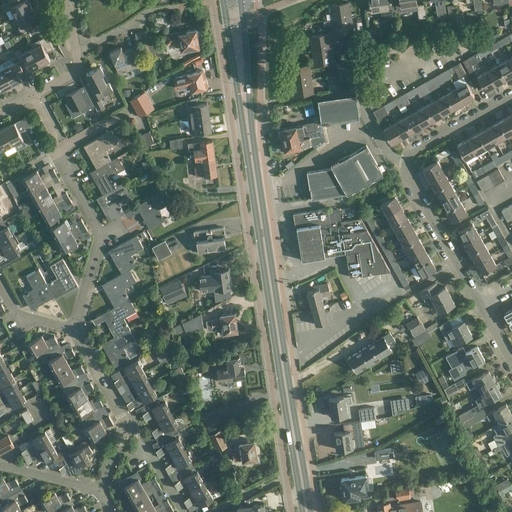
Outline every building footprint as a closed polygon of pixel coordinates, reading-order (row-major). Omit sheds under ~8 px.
[(12,0),(4,4),(1,6),(4,11),(11,8),(16,17),(32,9),(27,0),(24,0),(20,3),(18,0),(12,0)] [(387,7),(386,0),(369,0),(370,4),(363,5),(364,11),(371,10),(371,12),(381,10),(382,21),(396,19),(394,7),(387,7)] [(402,12),(417,10),(417,6),(416,6),(415,0),(394,0),(396,12),(402,11),(402,12)] [(447,17),(444,0),(434,0),(438,18),(447,17)] [(465,0),(467,4),(474,3),(475,12),(483,10),(481,0),(465,0)] [(329,6),(332,20),(351,18),(348,3),(329,6)] [(424,5),(417,6),(417,10),(419,20),(426,18),(424,5)] [(457,19),(454,5),(447,6),(449,20),(457,19)] [(32,9),(16,17),(21,27),(19,28),(22,34),(23,33),(33,28),(30,22),(37,19),(32,9)] [(334,35),(353,32),(351,18),(332,20),(332,25),(334,35)] [(491,40),(501,34),(498,28),(488,34),(491,40)] [(199,48),(198,37),(200,35),(199,31),(197,30),(188,31),(188,33),(179,34),(179,33),(165,35),(166,45),(180,43),(181,51),(190,49),(190,52),(198,50),(198,48),(199,48)] [(136,41),(149,39),(147,31),(135,33),(136,41)] [(11,39),(8,33),(2,35),(6,42),(11,39)] [(309,38),(312,52),(330,49),(328,35),(309,38)] [(341,37),(342,45),(350,44),(349,35),(341,37)] [(501,46),(511,40),(509,35),(498,41),(501,46)] [(42,44),(32,49),(41,65),(51,60),(47,53),(54,49),(47,36),(40,40),(42,44)] [(501,46),(498,41),(488,47),(490,52),(501,46)] [(126,72),(131,70),(133,76),(143,71),(141,66),(142,65),(135,48),(129,50),(129,49),(123,52),(121,47),(110,52),(112,57),(108,58),(112,65),(115,64),(119,73),(123,71),(123,73),(126,71),(126,72)] [(480,58),(490,52),(488,47),(477,53),(480,58)] [(18,51),(15,53),(17,57),(22,66),(27,63),(31,71),(41,65),(32,49),(22,54),(20,50),(18,51)] [(333,63),(330,49),(312,52),(314,66),(333,63)] [(477,53),(468,58),(472,66),(481,60),(480,58),(477,53)] [(2,65),(12,85),(20,81),(19,79),(21,78),(19,74),(25,71),(22,66),(17,57),(2,65)] [(511,66),(508,60),(498,65),(506,79),(511,75),(511,66)] [(460,63),(446,71),(450,79),(451,78),(449,75),(456,72),(459,77),(466,73),(460,63)] [(2,65),(0,65),(0,85),(3,90),(12,85),(2,65)] [(498,65),(487,71),(495,85),(506,79),(498,65)] [(290,68),(292,83),(311,80),(309,66),(290,68)] [(85,84),(88,89),(94,101),(99,110),(104,107),(100,99),(113,91),(109,84),(107,85),(102,76),(104,74),(100,67),(87,74),(91,81),(85,84)] [(326,70),(327,77),(335,75),(334,68),(326,70)] [(190,87),(191,92),(208,88),(204,71),(187,75),(188,76),(176,79),(178,89),(190,87)] [(445,81),(450,79),(446,71),(435,77),(440,86),(446,83),(445,81)] [(477,77),(482,87),(485,91),(495,85),(487,71),(477,77)] [(425,83),(430,92),(440,86),(435,77),(425,83)] [(328,79),(330,91),(337,90),(335,78),(328,79)] [(294,97),(313,94),(311,80),(292,83),(294,97)] [(415,88),(418,93),(420,98),(430,92),(425,83),(415,88)] [(464,103),(474,97),(466,83),(456,89),(464,103)] [(405,94),(408,99),(418,93),(415,88),(405,94)] [(456,89),(445,95),(453,109),(464,103),(456,89)] [(83,98),(79,90),(66,97),(68,102),(66,103),(73,118),(82,114),(95,107),(89,95),(83,98)] [(145,93),(131,101),(140,117),(154,108),(145,93)] [(405,94),(394,100),(397,105),(400,109),(410,103),(408,99),(405,94)] [(356,95),(317,100),(321,124),(330,123),(359,119),(356,95)] [(443,115),(453,109),(445,95),(435,101),(443,115)] [(382,103),(379,96),(368,103),(371,109),(382,103)] [(189,120),(209,118),(208,105),(197,106),(197,98),(187,101),(187,107),(189,120)] [(384,105),(387,111),(397,105),(394,100),(384,105)] [(435,101),(424,107),(432,121),(443,115),(435,101)] [(378,120),(381,118),(389,113),(387,111),(384,105),(374,112),(378,120)] [(422,127),(432,121),(424,107),(414,113),(422,127)] [(414,113),(404,119),(411,133),(422,127),(414,113)] [(507,136),(511,133),(511,121),(509,116),(499,122),(507,136)] [(209,118),(189,120),(190,133),(211,130),(209,118)] [(291,141),(283,143),(285,152),(302,148),(302,147),(306,146),(311,145),(311,142),(321,140),(319,132),(322,131),(322,129),(321,129),(319,118),(314,120),(315,124),(316,132),(301,135),(301,137),(291,139),(291,141)] [(404,119),(393,125),(401,138),(411,133),(404,119)] [(77,131),(84,128),(80,121),(73,125),(77,131)] [(14,145),(24,140),(26,144),(31,141),(25,129),(22,122),(14,127),(13,124),(5,128),(14,145)] [(496,142),(507,136),(499,122),(488,128),(496,142)] [(282,139),(283,143),(291,141),(291,139),(301,137),(301,135),(316,132),(315,124),(281,131),(281,132),(279,134),(280,138),(282,139)] [(393,125),(386,128),(383,130),(391,144),(401,138),(393,125)] [(0,142),(0,143),(0,142),(0,157),(6,154),(4,150),(14,145),(5,128),(0,131),(0,142)] [(486,148),(496,142),(488,128),(478,134),(486,148)] [(143,148),(154,143),(149,131),(138,136),(143,148)] [(111,132),(84,147),(93,164),(95,163),(99,168),(112,161),(106,151),(118,144),(111,132)] [(478,134),(467,140),(475,154),(486,148),(478,134)] [(182,138),(169,140),(170,149),(183,148),(182,138)] [(196,161),(215,159),(212,140),(188,143),(189,151),(194,150),(195,160),(196,160),(196,161)] [(465,160),(475,154),(467,140),(457,146),(465,160)] [(43,144),(37,148),(41,153),(47,150),(43,144)] [(333,168),(307,173),(312,200),(348,195),(383,174),(366,146),(340,161),(341,164),(333,168)] [(450,154),(448,149),(435,156),(437,161),(450,154)] [(503,155),(507,160),(511,156),(511,149),(508,152),(503,155)] [(462,161),(456,151),(451,153),(457,164),(462,161)] [(490,156),(493,160),(496,166),(507,160),(503,155),(499,157),(496,153),(490,156)] [(101,188),(105,195),(118,187),(112,177),(125,170),(118,158),(112,161),(99,168),(90,173),(99,189),(101,188)] [(217,175),(215,159),(196,161),(197,167),(195,167),(196,178),(217,175)] [(486,165),(482,167),(485,172),(496,166),(493,160),(486,165)] [(294,164),(291,161),(285,166),(288,169),(294,164)] [(438,161),(424,169),(429,179),(444,172),(438,161)] [(462,161),(457,164),(462,175),(468,172),(462,161)] [(475,178),(485,172),(482,167),(472,172),(475,178)] [(54,169),(41,177),(38,171),(24,179),(31,190),(57,175),(54,169)] [(499,184),(505,180),(499,169),(493,172),(499,184)] [(156,182),(156,180),(163,180),(165,174),(160,171),(151,170),(151,180),(152,180),(152,182),(156,182)] [(429,179),(435,190),(449,182),(444,172),(429,179)] [(468,172),(462,175),(468,185),(473,182),(468,172)] [(493,172),(488,175),(494,186),(499,184),(493,172)] [(31,190),(37,201),(50,193),(47,188),(60,181),(57,175),(31,190)] [(494,186),(488,175),(482,178),(489,189),(494,186)] [(483,192),(489,189),(482,178),(477,181),(483,192)] [(435,190),(441,200),(455,192),(449,182),(435,190)] [(473,182),(468,185),(474,196),(479,193),(473,182)] [(118,187),(105,195),(97,199),(106,215),(108,214),(112,221),(125,214),(119,203),(131,196),(124,184),(118,187)] [(159,210),(171,203),(164,191),(137,206),(146,223),(148,222),(152,228),(165,221),(159,210)] [(37,201),(43,212),(69,197),(66,192),(53,199),(50,193),(37,201)] [(441,200),(447,211),(461,203),(455,192),(441,200)] [(474,196),(480,206),(485,203),(479,193),(474,196)] [(62,216),(59,210),(72,203),(69,197),(43,212),(49,223),(62,216)] [(382,204),(387,215),(401,207),(395,197),(382,204)] [(453,221),(467,213),(461,203),(447,211),(453,221)] [(407,217),(401,207),(387,215),(393,225),(407,217)] [(502,210),(508,222),(511,219),(511,215),(507,207),(502,210)] [(328,209),(296,214),(298,229),(297,229),(299,239),(302,260),(324,257),(346,254),(343,232),(338,233),(336,221),(330,222),(328,211),(328,209)] [(374,222),(368,210),(362,214),(369,225),(374,222)] [(487,218),(492,227),(497,224),(489,210),(480,214),(483,220),(487,218)] [(360,217),(341,221),(343,232),(346,254),(350,277),(390,271),(367,229),(360,217)] [(393,225),(399,236),(413,228),(407,217),(393,225)] [(84,225),(81,219),(70,225),(67,219),(52,228),(58,239),(84,225)] [(0,243),(1,245),(14,237),(8,226),(6,227),(3,222),(0,223),(0,243)] [(369,225),(375,236),(380,233),(374,222),(369,225)] [(473,224),(459,232),(465,242),(479,235),(473,224)] [(503,235),(497,224),(492,227),(498,237),(503,235)] [(77,243),(74,238),(88,231),(84,225),(58,239),(64,251),(70,247),(72,251),(73,251),(78,248),(78,246),(77,244),(77,243)] [(197,243),(198,253),(226,249),(224,239),(226,239),(224,227),(210,229),(210,232),(208,232),(208,230),(194,232),(196,243),(197,243)] [(418,238),(413,228),(399,236),(405,246),(418,238)] [(380,233),(375,236),(380,246),(386,243),(380,233)] [(465,242),(470,253),(484,245),(479,235),(465,242)] [(498,237),(504,248),(509,245),(503,235),(498,237)] [(132,255),(143,248),(137,236),(109,252),(118,268),(121,267),(124,273),(130,270),(137,265),(132,255)] [(4,250),(0,252),(0,260),(4,258),(7,263),(20,256),(17,251),(25,246),(23,241),(18,244),(14,237),(1,245),(4,250)] [(405,246),(411,256),(424,248),(418,238),(405,246)] [(153,246),(159,259),(172,253),(166,239),(153,246)] [(380,246),(386,256),(392,253),(386,243),(380,246)] [(470,253),(476,263),(490,255),(484,245),(470,253)] [(411,256),(416,266),(430,259),(424,248),(411,256)] [(392,253),(386,256),(392,267),(397,263),(392,253)] [(482,274),(496,266),(490,255),(476,263),(482,274)] [(57,278),(47,284),(54,297),(60,294),(62,296),(78,287),(63,259),(51,266),(57,278)] [(422,277),(436,269),(430,259),(416,266),(422,277)] [(403,274),(397,263),(392,267),(398,277),(403,274)] [(33,289),(23,295),(30,308),(37,305),(38,306),(54,297),(47,284),(39,270),(27,277),(33,289)] [(113,300),(117,307),(130,299),(124,289),(136,282),(130,270),(124,273),(102,285),(111,301),(113,300)] [(338,276),(336,270),(325,273),(327,280),(338,276)] [(210,275),(199,277),(201,292),(213,290),(215,301),(224,300),(224,298),(231,297),(229,289),(232,289),(229,271),(219,272),(214,273),(214,275),(210,275)] [(398,277),(403,287),(409,284),(403,274),(398,277)] [(166,300),(185,292),(180,280),(160,288),(166,300)] [(432,297),(434,302),(439,312),(454,304),(446,287),(440,290),(436,282),(419,290),(425,301),(432,297)] [(307,292),(312,309),(324,306),(322,298),(331,295),(328,283),(312,287),(313,290),(307,292)] [(154,287),(149,289),(154,297),(158,294),(154,287)] [(113,330),(117,336),(129,329),(130,329),(124,318),(136,312),(130,299),(117,307),(102,315),(111,331),(113,330)] [(330,309),(325,310),(324,306),(312,309),(316,326),(328,322),(328,321),(332,320),(330,309)] [(173,335),(186,329),(186,331),(204,327),(201,313),(170,328),(173,335)] [(222,317),(207,320),(208,325),(208,326),(208,327),(208,328),(209,329),(210,330),(211,331),(212,331),(213,331),(214,331),(215,330),(216,330),(216,329),(217,328),(217,327),(223,326),(224,333),(238,331),(235,313),(221,315),(222,317)] [(428,334),(426,330),(425,329),(418,318),(417,316),(405,323),(414,338),(411,340),(414,344),(407,348),(410,351),(419,345),(417,341),(428,334)] [(453,328),(449,321),(439,327),(446,340),(450,338),(454,345),(460,342),(472,336),(464,322),(453,328)] [(135,341),(130,332),(129,329),(117,336),(102,344),(111,361),(113,360),(117,366),(130,359),(124,348),(136,341),(135,341)] [(361,351),(370,365),(392,351),(399,347),(390,333),(383,337),(361,351)] [(43,335),(29,343),(36,355),(39,353),(41,358),(50,354),(57,350),(54,345),(58,342),(55,336),(46,341),(43,335)] [(164,344),(167,350),(176,346),(172,340),(164,344)] [(53,359),(50,360),(52,365),(50,367),(54,373),(56,372),(69,364),(66,359),(75,354),(72,348),(67,351),(66,351),(63,346),(61,347),(57,350),(50,354),(53,359)] [(463,348),(446,357),(452,368),(462,363),(466,370),(485,360),(478,347),(466,353),(463,348)] [(357,373),(370,365),(361,351),(348,359),(357,373)] [(0,370),(8,366),(2,355),(0,356),(0,370)] [(32,355),(27,359),(30,364),(35,361),(32,355)] [(218,368),(220,381),(227,380),(228,386),(231,389),(240,387),(242,383),(241,379),(245,378),(243,366),(241,366),(240,357),(237,357),(236,356),(228,357),(228,358),(222,359),(224,367),(218,368)] [(124,368),(128,374),(114,381),(117,387),(144,372),(138,360),(124,368)] [(69,364),(56,372),(62,382),(60,384),(63,389),(81,379),(78,374),(79,374),(84,371),(81,365),(72,370),(69,364)] [(0,385),(14,377),(8,366),(0,370),(0,385)] [(182,366),(176,369),(179,375),(184,372),(182,366)] [(415,374),(422,385),(432,380),(426,368),(415,374)] [(134,385),(137,391),(151,383),(144,372),(117,387),(121,393),(134,385)] [(467,384),(470,391),(479,386),(482,390),(495,383),(496,382),(497,381),(494,376),(493,376),(492,376),(489,372),(475,379),(467,384)] [(444,389),(449,387),(443,376),(438,378),(444,389)] [(0,392),(4,390),(7,396),(20,388),(14,377),(0,385),(0,392)] [(81,379),(63,389),(66,395),(68,394),(74,405),(87,398),(86,395),(89,394),(87,391),(90,390),(94,387),(91,382),(85,385),(84,385),(81,379)] [(214,399),(213,381),(204,382),(205,399),(214,399)] [(140,396),(127,403),(127,404),(130,410),(157,395),(151,383),(137,391),(140,396)] [(449,387),(444,389),(448,396),(460,389),(457,383),(449,387)] [(482,390),(484,394),(480,396),(481,396),(475,400),(479,407),(488,402),(501,394),(499,390),(500,389),(500,388),(498,383),(497,383),(495,383),(482,390)] [(10,401),(0,406),(0,414),(27,400),(20,388),(7,396),(10,401)] [(143,414),(146,420),(156,414),(159,420),(172,413),(162,395),(144,405),(148,411),(143,414)] [(347,415),(345,406),(352,405),(351,397),(344,398),(344,397),(329,400),(332,417),(347,415)] [(87,398),(74,405),(81,417),(83,415),(86,420),(100,412),(97,408),(98,407),(103,404),(100,399),(96,401),(95,401),(93,398),(89,401),(87,398)] [(406,400),(392,402),(394,413),(407,408),(406,400)] [(486,416),(489,422),(497,418),(500,424),(511,417),(511,414),(507,405),(486,416)] [(359,410),(360,421),(376,419),(374,407),(359,410)] [(470,408),(458,415),(462,423),(474,416),(470,408)] [(28,410),(21,414),(28,424),(34,421),(28,410)] [(215,410),(201,417),(204,423),(205,422),(209,430),(222,423),(219,416),(218,416),(215,410)] [(103,418),(100,412),(86,420),(84,422),(87,428),(84,430),(85,433),(89,431),(93,439),(106,432),(104,428),(113,423),(109,415),(103,418)] [(162,425),(152,431),(155,436),(156,437),(160,434),(164,439),(175,433),(187,426),(185,422),(184,420),(183,419),(182,418),(181,418),(180,418),(178,417),(177,417),(176,418),(175,418),(172,413),(159,420),(162,425)] [(474,416),(462,423),(465,429),(478,422),(474,416)] [(511,417),(501,424),(493,428),(496,433),(493,435),(496,440),(499,447),(511,439),(511,433),(511,432),(511,417)] [(364,446),(360,422),(344,425),(345,432),(334,433),(337,450),(364,446)] [(31,437),(27,430),(21,433),(24,440),(31,437)] [(217,452),(229,446),(221,430),(209,436),(217,452)] [(467,439),(472,436),(469,430),(463,433),(467,439)] [(21,452),(24,457),(51,442),(45,431),(31,439),(34,444),(21,452)] [(103,436),(109,445),(113,436),(110,432),(103,436)] [(164,446),(157,450),(157,451),(160,456),(169,451),(172,456),(186,449),(179,438),(178,438),(175,433),(164,439),(161,441),(164,446)] [(9,436),(0,440),(0,454),(14,447),(9,436)] [(511,439),(499,447),(494,449),(496,452),(500,450),(501,449),(501,450),(504,455),(506,454),(506,456),(510,454),(511,457),(511,439)] [(243,460),(243,461),(257,459),(255,441),(241,443),(242,450),(233,451),(235,461),(243,460)] [(51,442),(24,457),(28,463),(32,461),(34,465),(41,461),(43,462),(44,461),(45,461),(46,461),(49,458),(52,464),(57,462),(64,457),(61,451),(57,454),(51,442)] [(93,452),(89,444),(69,454),(73,461),(59,469),(62,474),(66,471),(69,476),(74,473),(81,475),(84,465),(83,462),(90,458),(87,455),(93,452)] [(392,448),(374,451),(375,460),(393,457),(392,448)] [(175,462),(166,467),(169,473),(170,473),(179,468),(182,473),(195,466),(186,449),(172,456),(175,462)] [(185,478),(175,484),(176,484),(179,490),(188,484),(191,490),(204,482),(195,466),(182,473),(185,478)] [(125,487),(132,498),(159,483),(155,477),(142,485),(139,480),(141,479),(137,472),(119,482),(123,488),(125,487)] [(342,486),(341,489),(342,492),(343,494),(344,499),(359,497),(359,499),(374,497),(373,489),(368,490),(366,475),(341,479),(342,486)] [(3,477),(0,478),(0,495),(2,499),(13,493),(10,488),(19,483),(18,483),(15,477),(6,482),(3,477)] [(213,500),(210,494),(211,494),(204,482),(191,490),(194,495),(185,500),(188,506),(194,503),(197,509),(213,500)] [(502,482),(496,485),(499,491),(505,488),(502,482)] [(132,498),(138,509),(151,501),(148,496),(162,489),(159,483),(132,498)] [(503,501),(505,499),(503,495),(511,490),(511,484),(505,488),(499,491),(498,491),(503,501)] [(395,489),(397,500),(410,498),(408,487),(395,489)] [(2,499),(0,500),(3,506),(2,507),(5,511),(19,511),(22,511),(18,505),(28,500),(25,494),(23,495),(20,489),(13,493),(2,499)] [(45,511),(48,510),(52,509),(53,511),(58,511),(59,511),(72,505),(69,500),(71,498),(68,492),(59,497),(55,491),(42,498),(36,502),(41,511),(45,511)] [(246,507),(237,508),(237,511),(265,511),(264,504),(253,506),(251,497),(245,500),(246,507)] [(139,511),(158,511),(171,505),(168,500),(154,507),(151,501),(138,509),(139,511)] [(378,505),(378,511),(421,511),(420,502),(390,506),(389,503),(378,505)]
